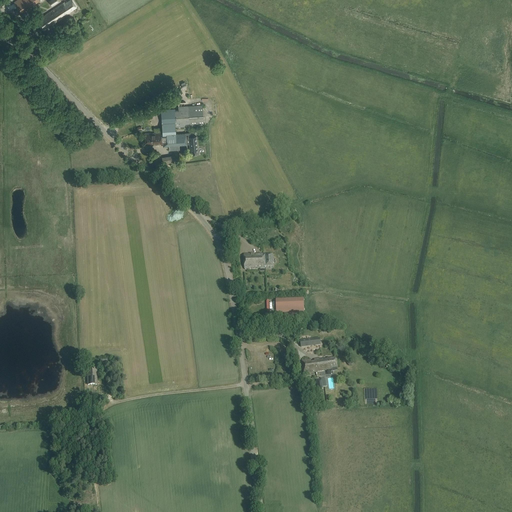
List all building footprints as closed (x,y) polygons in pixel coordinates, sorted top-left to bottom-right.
[(77,7),(72,0),(70,0),(66,3),(65,2),(37,21),(44,30),(49,27),(48,26),(51,24),(52,25),(63,17),(63,16),(66,14),(67,15),(69,13),(69,12),(77,7)] [(69,21),(56,29),(61,37),(75,29),(69,21)] [(175,135),(175,134),(175,127),(203,125),(202,106),(174,107),(174,111),(161,112),(162,136),(165,136),(175,135)] [(188,137),(190,137),(190,133),(185,133),(185,134),(175,134),(175,135),(176,146),(187,145),(187,144),(189,144),(188,137)] [(166,143),(165,136),(162,136),(160,136),(160,134),(150,134),(150,135),(144,135),(145,144),(152,143),(152,144),(157,144),(157,143),(166,143)] [(175,135),(165,136),(166,143),(167,145),(169,145),(170,150),(176,150),(175,146),(176,146),(175,135)] [(196,136),(190,137),(188,137),(189,144),(190,154),(199,154),(198,148),(197,148),(196,136)] [(163,168),(172,168),(172,156),(163,157),(163,168)] [(244,255),(244,269),(265,268),(265,267),(273,266),(272,255),(263,255),(263,254),(260,254),(244,255)] [(250,285),(250,295),(286,294),(286,283),(285,272),(250,273),(250,285)] [(277,313),(304,312),(304,298),(276,300),(277,313)] [(320,338),(300,341),(301,347),(320,345),(320,338)] [(329,359),(328,358),(322,359),(323,360),(320,360),(319,359),(314,360),(314,362),(311,363),(310,360),(302,361),(304,373),(331,370),(331,368),(337,367),(336,358),(329,359)] [(88,385),(97,384),(97,371),(88,371),(88,385)] [(322,380),(322,379),(315,379),(316,383),(317,383),(318,390),(323,389),(323,387),(325,386),(324,380),(322,380)]
